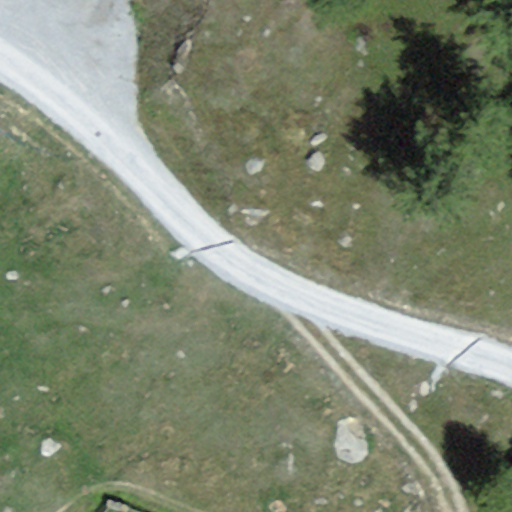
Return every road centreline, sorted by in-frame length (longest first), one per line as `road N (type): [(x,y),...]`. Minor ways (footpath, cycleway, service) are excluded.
road 1 (track): [(511,376),(475,357),(289,310),(75,109),(0,72)]
road 2 (track): [(289,310),(395,427),(440,485),(448,511)]
